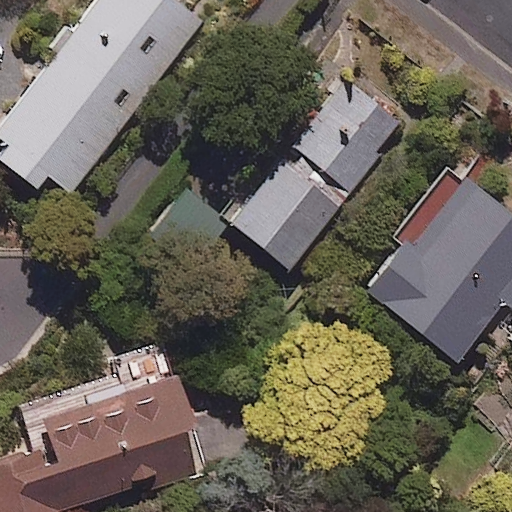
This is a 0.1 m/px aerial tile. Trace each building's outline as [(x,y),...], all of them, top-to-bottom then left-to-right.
[(201,23),(170,0),(96,0),(73,30),(64,24),(43,52),(51,58),(0,125),(0,146),(3,148),(0,151),(0,170),(31,195),(43,179),(67,197),(201,23)] [(397,127),(334,79),(222,226),(285,274),(397,127)] [(511,223),(459,183),(415,240),(408,235),(359,299),(452,371),(489,324),(511,341),(511,223)] [(219,225),(177,191),(137,241),(179,275),(219,225)] [(119,394),(117,387),(82,399),(80,393),(18,413),(32,454),(0,465),(0,511),(95,511),(202,476),(169,377),(119,394)]
